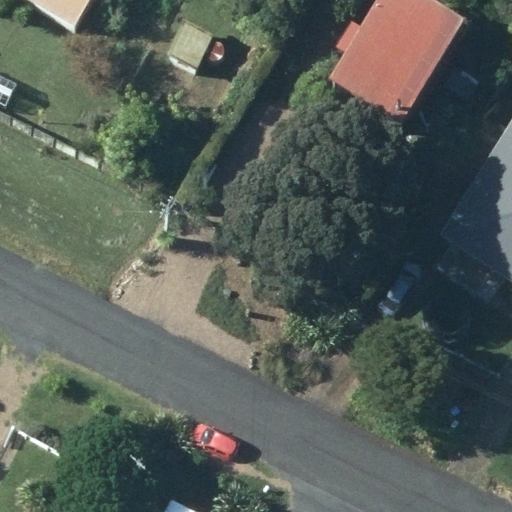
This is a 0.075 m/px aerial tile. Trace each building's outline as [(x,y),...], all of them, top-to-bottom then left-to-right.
[(22,0),(70,28),(87,0),(22,0)] [(398,124),(458,20),(422,0),(370,0),(356,25),(349,21),(334,47),(342,52),(325,82),(398,124)] [(229,61),(187,29),(161,63),(203,95),(229,61)] [(0,103),(3,105),(14,82),(0,75),(0,103)] [(437,234),(511,281),(511,116),(437,234)]
